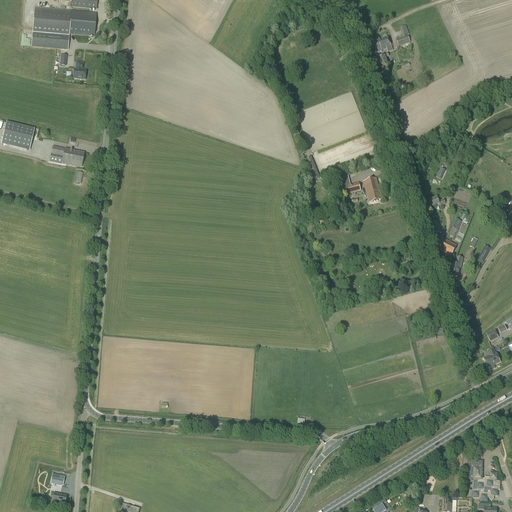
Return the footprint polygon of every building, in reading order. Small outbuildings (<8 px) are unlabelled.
[(97,0),(72,0),(72,8),(96,10),(97,0)] [(94,36),(96,14),(70,12),(71,11),(34,8),(31,48),(68,51),(68,49),(69,34),(72,35),(94,37),(94,36)] [(403,37),(409,35),(406,26),(400,28),(403,37)] [(379,38),(371,41),(375,52),(376,54),(382,52),(382,51),(387,49),(392,47),(391,45),(389,41),(388,39),(387,36),(379,39),(379,38)] [(399,47),(410,43),(408,36),(397,41),(399,47)] [(382,68),(387,66),(384,58),(388,57),(387,54),(381,56),(382,57),(378,59),(382,68)] [(82,71),(83,64),(76,63),(75,70),(74,70),(73,79),(85,80),(86,71),(82,71)] [(2,143),(29,150),(34,130),(7,124),(2,143)] [(81,168),(84,153),(53,147),(50,162),(81,168)] [(304,160),(309,171),(316,168),(311,157),(304,160)] [(441,180),(445,170),(440,168),(436,178),(441,180)] [(80,185),(83,173),(76,172),(74,183),(80,185)] [(346,186),(343,178),(337,179),(339,188),(346,186)] [(380,192),(376,179),(363,182),(366,194),(369,203),(382,200),(380,191),(380,192)] [(341,197),(361,191),(359,183),(346,186),(339,188),(338,188),(341,197)] [(437,202),(436,198),(428,201),(430,208),(435,206),(435,208),(445,204),(443,200),(437,202)] [(455,238),(458,231),(457,230),(462,222),(456,218),(447,234),(455,238)] [(432,237),(440,234),(437,223),(429,225),(432,237)] [(450,257),(456,246),(441,238),(435,249),(450,257)] [(473,249),(478,241),(473,239),(469,247),(473,249)] [(491,250),(485,246),(483,250),(483,249),(477,260),(482,264),(491,250)] [(461,269),(463,258),(457,257),(455,264),(452,263),(449,276),(458,278),(460,269),(461,269)] [(437,327),(435,322),(433,311),(427,313),(430,323),(431,328),(437,327)] [(504,326),(498,329),(500,334),(507,331),(504,326)] [(498,338),(494,330),(486,334),(490,342),(498,338)] [(489,356),(483,359),(484,361),(487,369),(488,368),(490,372),(495,369),(493,366),(499,362),(495,355),(493,348),(486,351),(487,353),(489,356)] [(485,479),(482,479),(483,461),(467,460),(466,479),(473,480),(472,498),(481,498),(480,501),(487,501),(487,498),(488,498),(492,502),(494,500),(494,496),(497,496),(498,490),(500,490),(500,481),(496,481),(496,480),(497,480),(497,473),(490,473),(490,478),(485,478),(485,479)] [(63,486),(65,478),(52,475),(50,485),(62,487),(63,487),(63,486)] [(433,491),(435,479),(427,478),(424,489),(433,491)] [(54,494),(52,502),(64,505),(66,497),(54,494)] [(443,507),(452,507),(452,502),(457,502),(457,498),(450,498),(450,501),(443,501),(443,507)] [(391,511),(392,511),(390,508),(385,511),(382,506),(387,503),(385,500),(372,508),(374,510),(373,511),(391,511)]
